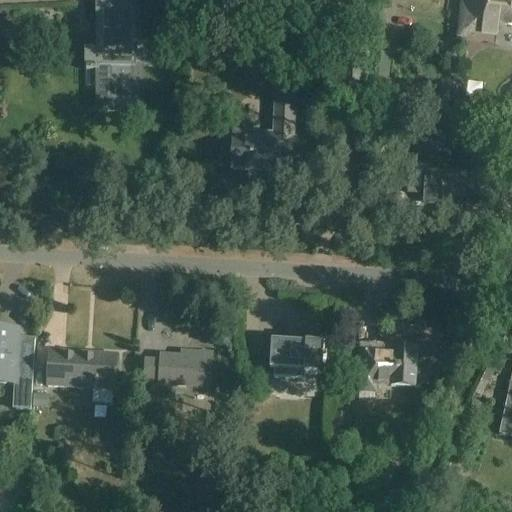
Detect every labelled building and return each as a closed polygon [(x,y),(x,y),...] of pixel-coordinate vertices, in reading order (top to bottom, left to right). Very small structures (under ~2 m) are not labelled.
[(133,0),(96,0),(98,51),(86,51),(86,70),(112,69),(112,113),(132,113),(142,113),(142,68),(134,68),(134,50),(133,0)] [(166,0),(166,9),(177,10),(177,0),(166,0)] [(511,0),(463,0),(462,14),(459,41),(481,44),(500,46),(502,27),(511,28),(511,0)] [(457,53),(446,53),(446,65),(457,65),(457,53)] [(343,55),(341,81),(365,83),(367,57),(343,55)] [(297,140),(294,139),(296,106),(297,91),(275,90),(273,138),(272,138),(272,144),(234,142),(233,170),(272,172),(273,153),(297,154),(297,140)] [(410,167),(409,195),(426,195),(425,205),(480,208),(481,199),(496,199),(497,180),(497,174),(481,173),(481,177),(430,174),(430,168),(410,167)] [(0,384),(4,385),(16,386),(14,411),(30,411),(32,387),(34,341),(20,340),(21,333),(0,331),(0,384)] [(322,376),(323,366),(324,346),(306,345),(306,351),(276,349),(275,369),(274,380),(305,382),(305,375),(322,376)] [(414,390),(415,371),(416,352),(394,350),(394,356),(362,354),(360,392),(374,393),(374,385),(391,386),(390,388),(414,390)] [(111,406),(112,393),(114,393),(115,378),(116,358),(92,356),(92,361),(65,359),(66,354),(50,353),(49,373),(48,389),(93,392),(92,405),(111,406)] [(211,390),(212,375),(213,355),(189,354),(189,359),(161,357),(160,363),(146,362),(145,387),(211,390)] [(486,371),(475,395),(482,399),(493,374),(486,371)] [(511,376),(499,437),(511,439),(511,376)] [(49,397),(33,397),(33,409),(49,409),(49,397)] [(91,422),(108,422),(108,408),(91,408),(91,422)] [(346,443),(348,414),(333,413),(332,443),(346,443)] [(166,474),(162,450),(152,451),(157,476),(166,474)] [(172,488),(170,478),(159,481),(161,490),(172,488)] [(210,502),(208,511),(221,511),(222,504),(210,502)]
